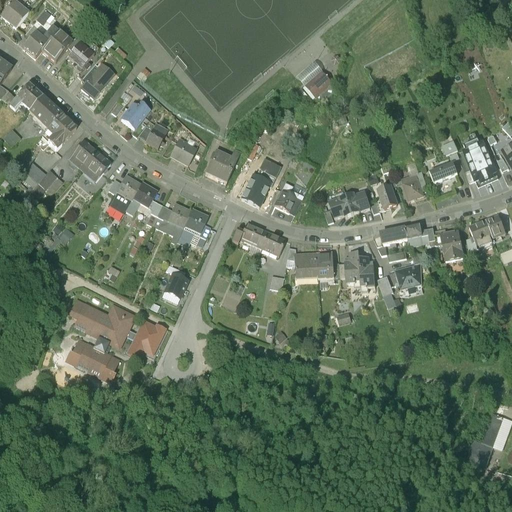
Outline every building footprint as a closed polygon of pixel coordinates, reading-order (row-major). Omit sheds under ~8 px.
[(29,10),(16,0),(10,0),(0,13),(16,26),(29,10)] [(35,29),(23,44),(35,55),(42,47),(58,27),(53,23),(43,35),(35,29)] [(58,27),(42,47),(56,58),(68,43),(72,38),(58,27)] [(100,27),(96,31),(104,39),(108,35),(100,27)] [(72,38),(68,43),(73,47),(81,38),(76,34),(72,38)] [(90,42),(83,36),(69,53),(82,64),(98,46),(91,40),(90,42)] [(0,82),(1,81),(11,66),(0,58),(0,82)] [(304,82),(321,67),(313,58),(296,73),(304,82)] [(92,72),(100,63),(101,63),(96,59),(82,75),(86,78),(92,72)] [(81,84),(93,94),(103,81),(104,82),(111,73),(100,63),(92,72),(86,78),(81,84)] [(332,79),(321,67),(304,82),(315,94),(319,91),(328,83),(332,79)] [(141,68),(138,72),(143,77),(147,73),(141,68)] [(29,79),(16,93),(30,106),(43,92),(29,79)] [(1,81),(0,82),(0,93),(1,95),(9,86),(1,81)] [(334,89),(328,83),(319,91),(324,97),(334,89)] [(43,92),(30,106),(29,106),(48,124),(62,110),(43,92)] [(139,119),(150,104),(142,98),(139,102),(134,99),(122,116),(135,125),(139,119)] [(76,123),(62,110),(48,124),(63,138),(76,123)] [(138,132),(139,131),(144,123),(139,119),(135,125),(132,128),(138,132)] [(139,131),(147,137),(153,125),(147,121),(144,123),(139,131)] [(12,139),(20,131),(13,123),(5,131),(12,139)] [(153,125),(147,137),(159,143),(166,130),(154,124),(153,125)] [(462,145),(469,163),(463,165),(468,176),(473,174),(476,181),(497,172),(481,137),(479,138),(473,126),(466,129),(469,136),(462,139),(464,144),(462,145)] [(83,164),(98,147),(85,135),(70,152),(83,164)] [(180,135),(171,151),(189,160),(197,144),(180,135)] [(445,150),(456,145),(452,136),(441,141),(445,150)] [(511,137),(499,145),(511,166),(511,165),(511,137)] [(217,145),(207,167),(228,176),(241,147),(235,144),(232,152),(217,145)] [(98,147),(83,164),(96,175),(111,158),(98,147)] [(268,154),(264,162),(276,168),(280,160),(268,154)] [(32,156),(25,164),(39,176),(47,168),(32,156)] [(451,157),(428,166),(432,177),(455,168),(451,157)] [(50,164),(47,168),(39,176),(46,182),(57,170),(50,164)] [(126,206),(127,204),(142,179),(126,170),(122,178),(116,188),(116,187),(110,197),(126,206)] [(250,179),(244,191),(260,199),(272,177),(268,175),(260,171),(259,172),(258,172),(254,181),(250,179)] [(401,177),(406,194),(415,192),(414,190),(421,188),(416,172),(401,177)] [(116,188),(122,178),(116,174),(110,184),(116,187),(116,188)] [(142,179),(127,204),(134,209),(141,196),(149,201),(158,186),(143,177),(142,179)] [(379,191),(383,202),(395,198),(388,178),(376,182),(379,191)] [(291,205),(297,193),(298,191),(283,184),(276,199),(291,206),(291,205)] [(344,190),(351,208),(358,205),(357,205),(368,201),(363,186),(352,189),(352,187),(344,190)] [(344,190),(337,192),(337,193),(327,196),(332,211),(343,208),(343,210),(351,208),(344,190)] [(383,203),(383,202),(379,191),(373,193),(377,205),(383,203)] [(416,194),(417,202),(429,200),(427,192),(416,194)] [(297,193),(291,205),(297,208),(303,196),(297,193)] [(377,205),(373,193),(368,195),(372,207),(377,205)] [(21,200),(25,204),(30,198),(26,195),(21,200)] [(147,215),(153,219),(163,200),(157,197),(152,206),(153,207),(147,215)] [(179,235),(192,205),(176,198),(169,214),(178,218),(174,227),(176,228),(174,233),(179,235)] [(160,221),(164,213),(169,203),(163,200),(153,219),(160,221)] [(209,210),(193,203),(192,205),(179,235),(179,236),(189,241),(192,235),(198,238),(202,229),(201,229),(206,219),(209,210)] [(484,213),(491,230),(504,225),(501,219),(497,208),(484,213)] [(484,213),(468,220),(476,241),(493,234),(491,230),(484,213)] [(53,224),(60,229),(66,221),(59,216),(53,224)] [(241,231),(242,231),(264,240),(270,226),(248,216),(244,225),(241,231)] [(404,221),(406,231),(410,230),(419,228),(420,229),(426,228),(427,228),(426,223),(419,225),(418,217),(404,221)] [(68,219),(60,230),(67,235),(75,225),(68,219)] [(201,229),(202,229),(207,232),(212,222),(206,219),(201,229)] [(381,236),(406,231),(404,221),(386,225),(379,227),(379,228),(381,236)] [(244,225),(238,222),(233,233),(240,236),(242,231),(241,231),(244,225)] [(456,224),(439,228),(441,238),(444,254),(462,251),(456,224)] [(432,227),(433,231),(435,239),(441,238),(439,228),(438,225),(432,227)] [(270,226),(264,240),(281,248),(287,234),(270,226)] [(381,236),(379,228),(372,230),(374,238),(381,236)] [(409,241),(410,245),(422,241),(420,232),(412,234),(410,230),(406,231),(406,233),(409,241)] [(469,230),(464,232),(467,247),(475,244),(469,230)] [(375,240),(379,247),(385,247),(383,239),(375,240)] [(403,243),(385,246),(387,253),(404,250),(403,243)] [(343,254),(344,256),(344,268),(345,275),(352,274),(352,278),(359,277),(357,250),(356,245),(347,245),(347,254),(343,254)] [(314,247),(316,268),(316,271),(325,270),(325,267),(332,267),(331,257),(330,246),(314,247)] [(314,247),(296,249),(298,269),(316,268),(314,247)] [(366,249),(357,250),(359,277),(359,283),(365,283),(365,279),(372,278),(371,257),(367,258),(366,249)] [(404,280),(419,276),(419,254),(409,257),(410,261),(402,262),(403,264),(395,265),(399,281),(404,280)] [(109,263),(119,267),(121,261),(112,257),(109,263)] [(168,263),(174,265),(184,270),(187,265),(170,257),(168,263)] [(184,270),(174,265),(166,284),(181,291),(190,273),(184,270)] [(271,280),(284,283),(286,269),(274,267),(271,280)] [(391,283),(385,268),(374,272),(380,287),(391,283)] [(67,352),(113,375),(117,367),(114,365),(121,353),(106,346),(107,343),(109,344),(112,339),(110,338),(111,335),(121,340),(127,327),(136,331),(129,345),(142,351),(146,343),(154,347),(167,321),(158,316),(157,318),(145,313),(138,326),(130,322),(136,309),(115,298),(110,308),(78,292),(71,306),(79,310),(75,318),(99,330),(94,340),(80,332),(73,345),(71,344),(67,352)] [(346,303),(334,305),(336,314),(348,311),(346,303)] [(501,438),(509,406),(488,400),(480,429),(470,427),(464,449),(485,455),(490,435),(501,438)]
